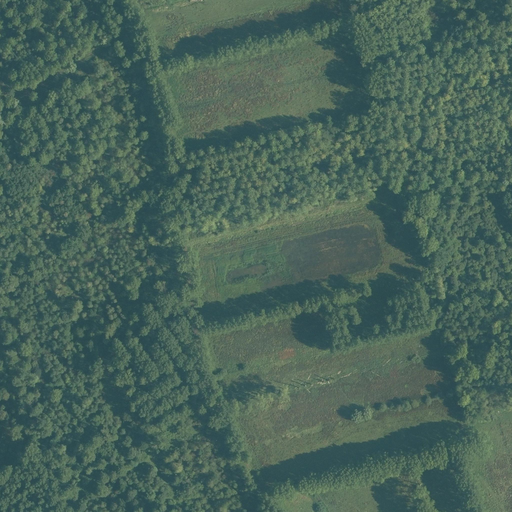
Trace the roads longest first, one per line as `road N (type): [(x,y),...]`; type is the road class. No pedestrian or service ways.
road 1 (track): [(275,511),(194,358),(168,128),(134,0)]
road 2 (track): [(221,417),(61,511)]
